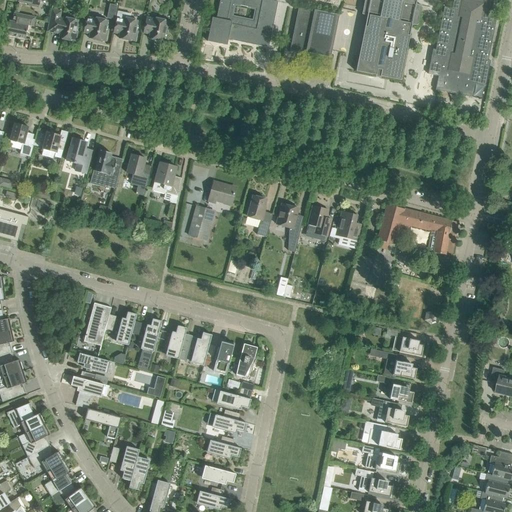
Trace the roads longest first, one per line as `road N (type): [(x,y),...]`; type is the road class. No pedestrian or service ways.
road 1 (residential): [(475,215),(0,87)]
road 2 (residential): [(246,511),(279,350),(275,334),(25,264)]
road 3 (residential): [(489,136),(178,66)]
road 4 (residential): [(414,511),(475,215)]
road 5 (residential): [(124,511),(48,389),(22,288),(25,264)]
road 6 (residential): [(178,66),(0,52)]
